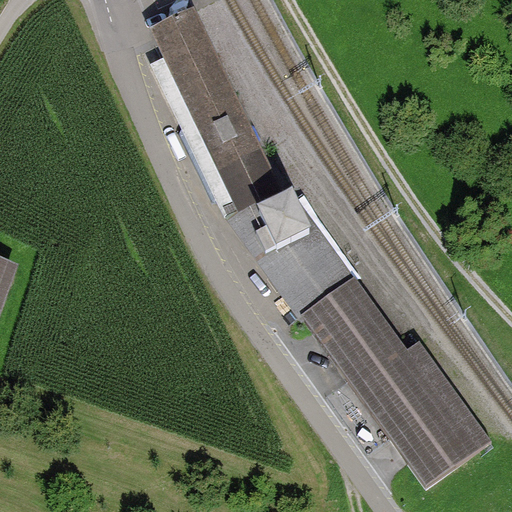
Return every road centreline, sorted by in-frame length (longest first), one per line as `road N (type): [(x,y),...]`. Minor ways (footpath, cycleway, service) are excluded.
road 1 (residential): [(386,511),(225,287),(123,61),(107,0)]
road 2 (track): [(511,322),(415,206),(289,0)]
